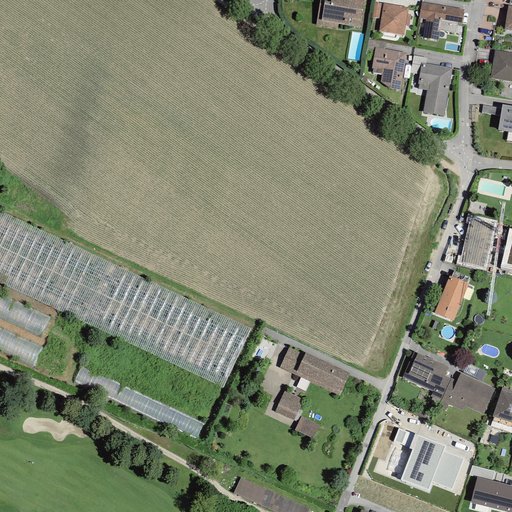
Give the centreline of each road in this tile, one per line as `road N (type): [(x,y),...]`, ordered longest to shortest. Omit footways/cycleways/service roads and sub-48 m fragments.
road 1 (residential): [(338,511),(472,163)]
road 2 (residential): [(461,160),(266,21)]
road 3 (residential): [(477,0),(461,160)]
